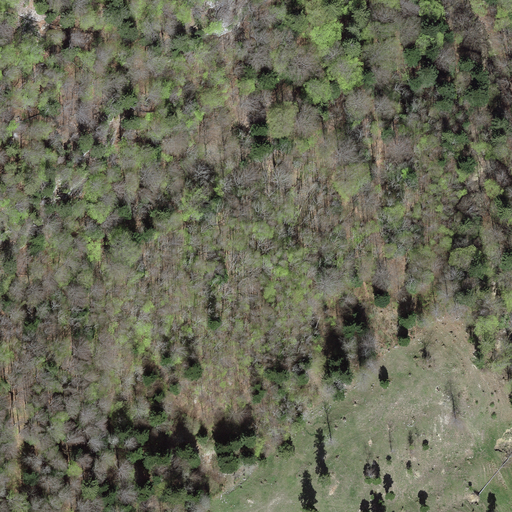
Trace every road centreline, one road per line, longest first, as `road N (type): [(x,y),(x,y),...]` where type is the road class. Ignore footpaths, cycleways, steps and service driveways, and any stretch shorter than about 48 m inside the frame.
road 1 (track): [(311,0),(313,60),(357,284),(511,489)]
road 2 (track): [(454,403),(409,393),(360,414),(304,479),(254,511)]
